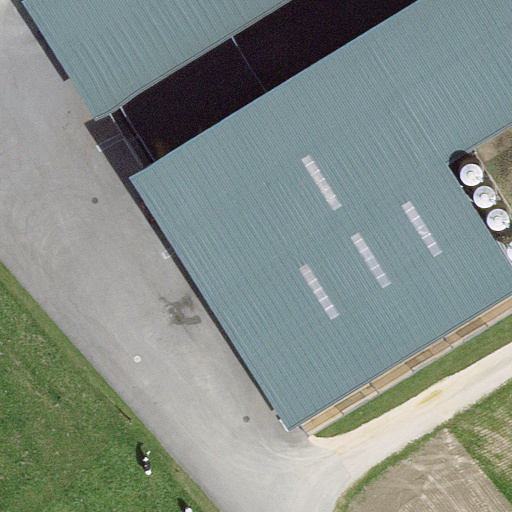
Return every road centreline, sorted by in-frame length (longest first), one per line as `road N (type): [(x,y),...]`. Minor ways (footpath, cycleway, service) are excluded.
road 1 (track): [(0,243),(252,511)]
road 2 (track): [(511,360),(263,511)]
